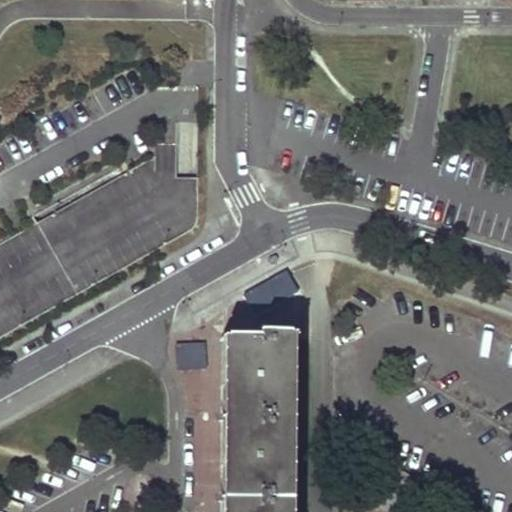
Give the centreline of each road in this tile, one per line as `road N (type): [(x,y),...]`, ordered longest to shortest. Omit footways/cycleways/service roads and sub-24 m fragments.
road 1 (residential): [(511,264),(332,215),(267,237)]
road 2 (residential): [(234,0),(231,150),(267,237)]
road 3 (residential): [(295,0),(334,16),(511,17)]
road 4 (residential): [(175,511),(184,409),(176,368),(136,309)]
road 5 (residential): [(136,309),(0,385)]
road 6 (residential): [(267,237),(136,309)]
